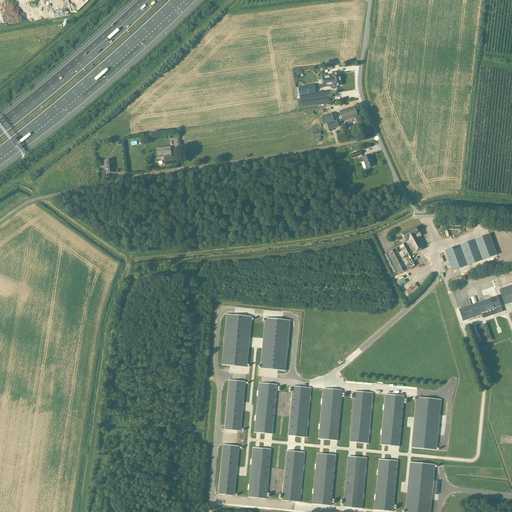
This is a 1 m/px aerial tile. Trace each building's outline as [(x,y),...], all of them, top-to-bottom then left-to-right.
[(322,76),(323,83),(340,79),(339,73),(332,74),(332,75),(322,76)] [(340,79),(323,83),(323,87),(331,86),(331,88),(333,90),(336,89),(337,87),(337,86),(341,85),(340,79)] [(329,106),(329,105),(329,103),(330,103),(328,91),(316,93),(315,85),(298,87),(302,108),(325,104),(325,107),(329,106)] [(352,121),(354,117),(358,116),(355,107),(340,111),(343,121),(348,119),(352,121)] [(326,131),(329,130),(340,127),(337,119),(334,120),(332,113),(322,116),(324,125),(326,131)] [(352,122),(345,125),(348,134),(355,132),(352,122)] [(157,159),(164,158),(165,167),(178,165),(176,156),(172,156),(171,147),(156,149),(157,159)] [(362,155),(361,151),(351,154),(353,159),(362,155)] [(362,157),(367,169),(374,166),(370,154),(362,157)] [(109,177),(109,174),(114,173),(113,159),(105,160),(106,171),(103,171),(103,178),(109,177)] [(426,247),(420,236),(421,236),(419,233),(420,232),(417,227),(401,234),(405,243),(406,242),(413,254),(426,247)] [(497,255),(489,234),(445,251),(452,271),(497,255)] [(399,275),(415,266),(404,243),(387,252),(399,275)] [(461,277),(455,279),(458,287),(464,285),(463,281),(461,277)] [(511,302),(511,285),(501,289),(504,300),(506,304),(511,302)] [(501,306),(498,296),(469,306),(459,309),(463,321),(482,315),(483,318),(503,311),(501,306)] [(251,317),(227,315),(222,365),(246,367),(251,317)] [(290,321),(266,319),(261,369),(285,371),(290,321)] [(486,323),(481,325),(486,342),(492,340),(486,323)] [(229,380),(225,430),(241,431),(245,382),(229,380)] [(277,385),(261,383),(257,433),(272,435),(277,385)] [(309,387),(293,386),(288,436),(304,438),(309,387)] [(337,441),(342,390),(324,389),(319,439),(337,441)] [(373,393),(355,392),(350,442),(368,444),(373,393)] [(404,396),(385,395),(381,445),(399,446),(404,396)] [(441,400),(416,397),(412,448),(436,450),(441,400)] [(239,446),(223,445),(219,495),(235,496),(239,446)] [(271,449),(255,447),(251,498),(266,499),(271,449)] [(303,452),(287,450),(282,501),(298,502),(303,452)] [(336,455),(318,453),(313,504),(331,505),(336,455)] [(366,458),(348,456),(344,507),(362,508),(366,458)] [(397,461),(379,459),(375,510),(393,511),(397,461)] [(429,511),(434,465),(410,462),(405,511),(429,511)]
